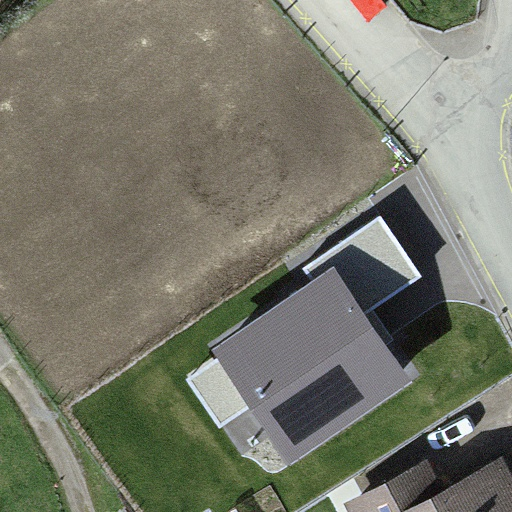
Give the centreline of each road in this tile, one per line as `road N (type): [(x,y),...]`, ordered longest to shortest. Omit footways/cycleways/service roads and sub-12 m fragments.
road 1 (residential): [(329,0),(360,34),(476,98)]
road 2 (residential): [(511,245),(480,183),(476,98)]
